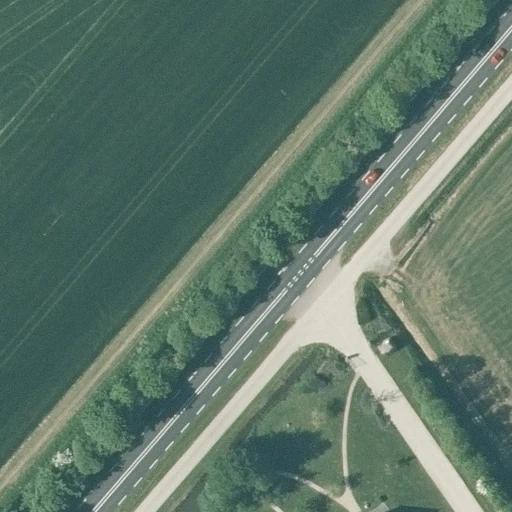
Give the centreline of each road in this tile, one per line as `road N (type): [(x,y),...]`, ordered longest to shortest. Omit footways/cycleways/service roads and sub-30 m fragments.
road 1 (primary): [(94,511),(511,28)]
road 2 (unclassified): [(143,511),(511,86)]
road 3 (unknown): [(303,269),(460,511)]
